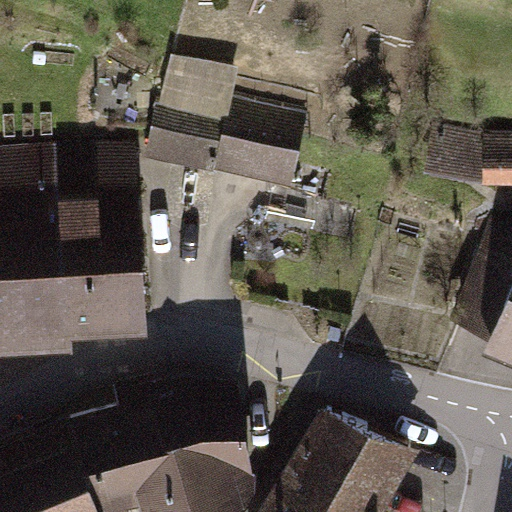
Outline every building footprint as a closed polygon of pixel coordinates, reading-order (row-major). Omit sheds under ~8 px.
[(161,100),(151,144),(291,175),(306,111),(233,95),(228,115),(161,100)] [(482,168),(488,133),(438,125),(432,159),(482,168)] [(511,142),(488,143),(489,172),(511,171),(511,142)] [(0,322),(142,315),(134,144),(0,150),(0,322)] [(511,226),(499,222),(463,309),(511,328),(511,226)] [(129,401),(73,416),(95,493),(159,477),(168,511),(230,511),(224,492),(250,487),(249,458),(237,387),(190,384),(159,393),(153,371),(123,379),(129,401)] [(329,405),(263,511),(367,511),(414,439),(329,405)] [(100,511),(95,493),(73,416),(0,455),(0,511),(100,511)]
